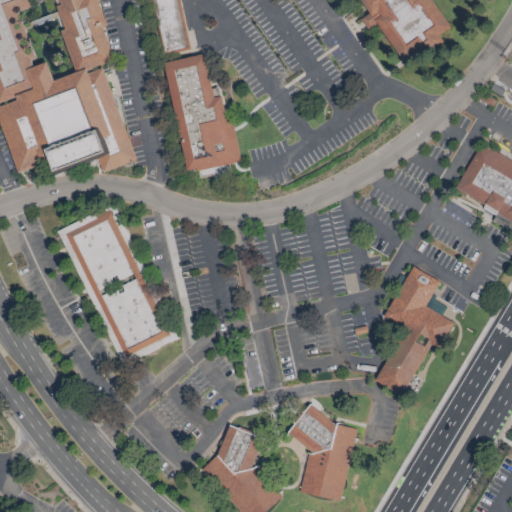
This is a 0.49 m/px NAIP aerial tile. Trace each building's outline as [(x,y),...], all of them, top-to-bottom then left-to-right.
[(0,0),(0,125),(18,173),(50,161),(56,174),(95,159),(102,172),(136,159),(101,65),(113,60),(101,27),(106,25),(96,0),(0,0)] [(153,0),(163,53),(189,49),(179,0),(153,0)] [(362,0),(401,62),(452,30),(433,0),(362,0)] [(185,171),(238,162),(226,95),(214,97),(206,55),(166,62),(185,171)] [(511,162),(477,146),(456,192),(511,218),(511,162)] [(57,232),(122,365),(178,338),(112,205),(57,232)] [(440,281),(412,266),(384,318),(404,329),(376,382),(403,396),(430,344),(440,349),(454,322),(426,307),(440,281)] [(340,502),(358,425),(300,411),(294,440),(310,444),(299,492),(340,502)] [(254,464),(264,437),(229,425),(219,454),(204,466),(203,469),(238,511),(241,511),(265,511),(282,498),(254,464)]
